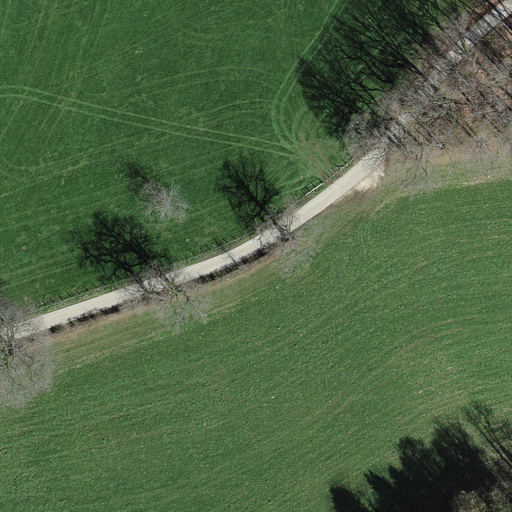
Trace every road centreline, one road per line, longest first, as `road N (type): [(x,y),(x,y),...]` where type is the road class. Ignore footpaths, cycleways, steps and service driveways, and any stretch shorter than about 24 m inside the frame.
road 1 (track): [(408,126),(377,161),(208,269),(0,336)]
road 2 (track): [(378,511),(377,161)]
road 3 (track): [(408,126),(511,19)]
